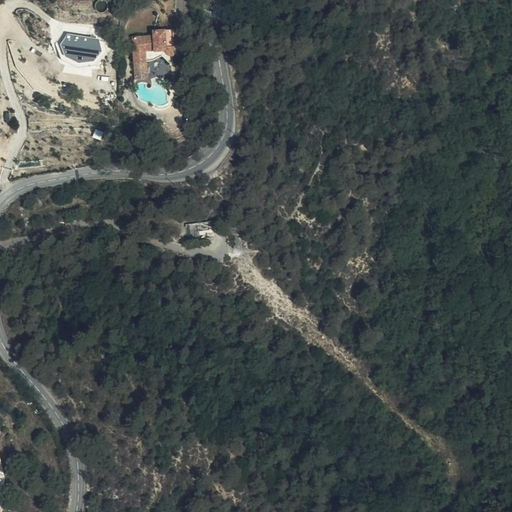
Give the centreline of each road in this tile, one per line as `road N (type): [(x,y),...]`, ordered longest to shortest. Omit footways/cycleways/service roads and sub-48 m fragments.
road 1 (tertiary): [(0,205),(37,182),(159,176),(203,163),(226,131),(210,0)]
road 2 (tertiary): [(0,341),(73,442),(76,511)]
road 3 (unknown): [(5,198),(3,174),(21,122),(0,56)]
